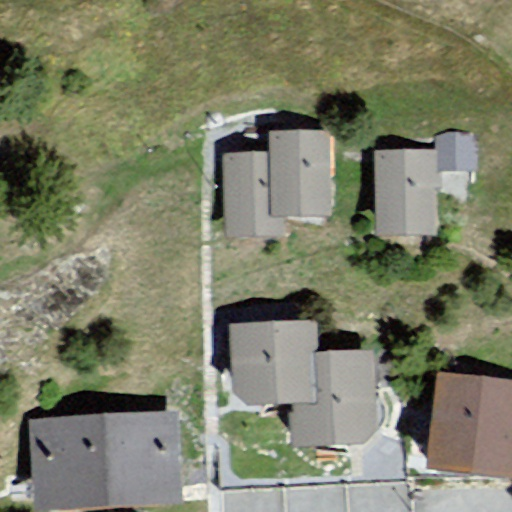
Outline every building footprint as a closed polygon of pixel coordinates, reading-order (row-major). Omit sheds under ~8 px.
[(276,160),(229,160),(229,231),(277,231),(277,210),(323,210),(323,137),(276,137),(276,160)] [(431,155),(379,157),(383,229),(435,226),(431,155)] [(306,328),(237,332),(241,401),(295,398),(297,440),(372,435),(367,356),(308,360),(306,328)] [(511,389),(443,382),(435,463),(511,470),(511,389)] [(167,417),(37,426),(42,505),(172,496),(167,417)]
